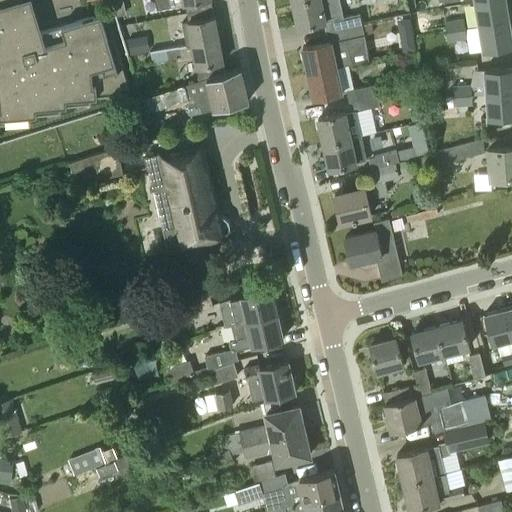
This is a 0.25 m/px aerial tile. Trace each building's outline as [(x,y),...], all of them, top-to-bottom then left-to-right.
[(31,35),(21,0),(0,0),(0,123),(7,123),(6,117),(37,114),(36,108),(67,105),(67,98),(97,96),(97,89),(129,87),(114,37),(108,39),(101,14),(31,35)] [(111,0),(117,16),(125,14),(122,0),(111,0)] [(362,24),(371,21),(386,19),(384,10),(366,13),(366,12),(343,16),(339,0),(300,0),(292,2),(298,26),(323,20),(326,31),(362,24)] [(506,0),(490,0),(474,3),(478,26),(510,21),(506,0)] [(186,45),(219,39),(214,16),(182,22),(186,45)] [(463,19),(444,22),(446,32),(465,28),(463,19)] [(371,21),(362,24),(364,33),(373,31),(371,21)] [(511,33),(510,21),(478,26),(482,51),(511,45),(511,33)] [(308,73),(338,66),(349,64),(353,63),(351,55),(356,53),(360,51),(362,48),(364,44),(365,39),(364,33),(362,24),(326,31),(328,41),(302,47),(308,73)] [(465,28),(446,32),(448,42),(467,39),(465,28)] [(127,37),(130,54),(150,50),(147,34),(127,37)] [(414,38),(398,41),(400,52),(416,49),(414,38)] [(193,59),(195,68),(196,68),(198,79),(223,72),(221,63),(223,63),(219,39),(186,45),(180,46),(150,52),(152,62),(176,58),(177,62),(193,59)] [(375,84),(354,88),(349,64),(338,66),(308,73),(313,98),(343,91),(343,90),(347,90),(349,101),(377,95),(375,84)] [(248,101),(240,67),(223,72),(198,79),(142,98),(147,114),(185,100),(189,114),(212,108),(212,109),(248,101)] [(452,84),(453,96),(472,94),(485,94),(511,91),(511,67),(474,70),(471,83),(452,84)] [(511,91),(485,94),(487,118),(511,116),(511,91)] [(472,94),(453,96),(454,106),(472,105),(472,94)] [(323,144),(361,135),(356,110),(380,105),(377,95),(349,101),(351,111),(347,112),(347,111),(318,117),(323,144)] [(422,106),(409,108),(412,121),(425,119),(422,106)] [(361,135),(323,144),(328,168),(357,162),(357,161),(366,159),(361,135)] [(438,164),(484,152),(483,137),(434,151),(438,164)] [(198,166),(193,145),(158,153),(159,154),(144,157),(147,173),(149,173),(153,192),(165,189),(173,225),(164,227),(169,249),(178,246),(178,248),(221,237),(221,236),(227,232),(229,226),(228,220),(224,217),(217,219),(205,164),(198,166)] [(491,178),(511,176),(511,147),(489,149),(486,151),(488,178),(491,178)] [(122,173),(116,148),(69,162),(72,171),(95,166),(99,179),(122,173)] [(371,168),(395,162),(399,161),(396,150),(368,157),(371,168)] [(431,164),(428,154),(416,157),(419,167),(431,164)] [(395,162),(371,168),(370,169),(374,185),(367,186),(335,194),(341,221),(373,213),(370,199),(388,194),(385,179),(409,172),(406,161),(396,163),(395,162)] [(436,207),(406,214),(408,221),(438,214),(436,207)] [(402,275),(389,218),(373,222),(375,230),(345,237),(351,262),(376,256),(381,279),(402,275)] [(231,324),(277,313),(276,311),(278,310),(276,299),(274,300),(271,288),(240,295),(240,296),(219,301),(222,311),(228,310),(231,324)] [(209,294),(188,300),(192,312),(213,306),(209,295),(209,294)] [(193,314),(192,312),(188,300),(158,313),(162,324),(193,314)] [(493,342),(511,337),(511,321),(509,307),(484,314),(493,342)] [(277,313),(231,324),(235,339),(229,340),(231,349),(231,350),(283,338),(280,327),(282,326),(280,315),(278,316),(277,313)] [(437,326),(444,355),(470,348),(462,319),(437,326)] [(419,362),(444,355),(437,326),(411,333),(419,362)] [(377,371),(403,364),(396,337),(369,344),(377,371)] [(74,347),(80,366),(91,362),(85,343),(74,347)] [(204,355),(208,370),(234,362),(231,350),(231,349),(204,355)] [(504,366),(511,363),(511,350),(500,354),(504,366)] [(474,380),(485,377),(479,353),(468,356),(474,380)] [(166,366),(171,381),(195,373),(190,359),(166,366)] [(292,378),(289,360),(257,368),(257,365),(244,367),(246,381),(259,379),(260,381),(249,383),(252,400),(295,391),(295,388),(297,387),(295,377),(292,378)] [(213,384),(238,376),(234,362),(208,370),(213,384)] [(97,371),(100,381),(118,377),(116,367),(97,371)] [(419,393),(430,390),(429,381),(417,384),(419,393)] [(385,401),(419,393),(417,384),(383,393),(385,401)] [(229,389),(215,392),(218,406),(218,408),(233,405),(229,389)] [(444,429),(466,424),(460,400),(436,406),(433,392),(432,390),(430,390),(419,393),(385,401),(384,401),(391,431),(441,420),(444,429)] [(241,444),(304,429),(299,405),(289,407),(286,397),(261,402),(266,424),(238,430),(239,431),(219,437),(222,450),(229,448),(241,444)] [(0,401),(0,410),(8,435),(22,431),(12,398),(0,401)] [(484,419),(466,424),(444,429),(443,430),(446,441),(448,453),(477,446),(476,441),(489,438),(484,419)] [(304,429),(241,444),(244,457),(272,450),(275,463),(310,454),(304,429)] [(446,473),(441,455),(438,445),(396,455),(402,483),(446,473)] [(69,464),(73,475),(114,459),(109,447),(69,464)] [(232,456),(229,448),(222,450),(202,459),(207,471),(233,460),(232,456)] [(511,454),(497,459),(505,489),(511,487),(511,454)] [(131,469),(126,455),(114,460),(114,459),(73,475),(78,488),(131,469)] [(0,457),(0,480),(11,481),(13,459),(0,457)] [(252,484),(275,476),(271,460),(247,465),(252,484)] [(266,511),(286,507),(340,492),(334,468),(297,478),(297,479),(288,482),(286,473),(275,476),(252,484),(236,488),(240,504),(263,498),(265,511),(266,511)] [(446,473),(402,483),(409,509),(440,502),(464,496),(463,485),(449,488),(446,474),(446,473)] [(32,491),(24,493),(27,503),(35,500),(32,491)] [(344,511),(340,492),(286,507),(287,511),(344,511)] [(9,500),(13,511),(26,511),(27,511),(22,496),(9,500)] [(478,511),(503,511),(500,500),(477,506),(478,511)]
